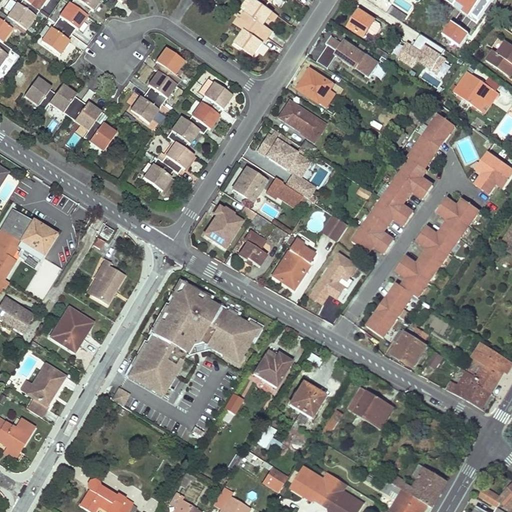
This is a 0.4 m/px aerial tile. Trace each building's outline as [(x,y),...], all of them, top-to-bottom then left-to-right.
[(9,0),(0,0),(0,1),(0,7),(2,9),(9,0)] [(26,32),(40,12),(31,6),(23,0),(19,5),(17,3),(6,17),(16,25),(26,32)] [(49,11),(55,0),(47,0),(43,7),(49,11)] [(93,11),(101,0),(74,0),(70,5),(86,16),(91,10),(93,11)] [(266,7),(255,0),(246,0),(242,6),(243,10),(246,12),(241,19),(249,25),(257,31),(261,26),(263,27),(270,18),(274,13),(266,7)] [(495,0),(452,0),(481,20),(495,0)] [(60,19),(56,24),(72,35),(76,29),(78,31),(88,18),(86,16),(70,5),(68,3),(58,17),(60,19)] [(372,20),(377,14),(364,6),(349,29),(364,39),(372,27),(370,26),(373,21),(372,20)] [(402,23),(407,17),(392,7),(388,13),(402,23)] [(0,42),(2,44),(16,25),(6,17),(0,12),(0,42)] [(279,17),(274,13),(270,18),(275,21),(279,17)] [(402,23),(388,13),(384,20),(398,29),(402,23)] [(241,19),(238,17),(233,24),(244,31),(249,25),(241,19)] [(68,41),(72,35),(56,24),(52,29),(50,28),(40,42),(60,56),(70,42),(68,41)] [(244,31),(235,45),(254,58),(264,44),(261,42),(265,36),(257,31),(249,25),(244,31)] [(261,26),(257,31),(265,36),(268,38),(272,33),(263,27),(261,26)] [(413,47),(405,43),(395,62),(421,77),(424,71),(442,81),(451,65),(441,59),(445,51),(419,36),(413,47)] [(337,58),(370,80),(380,65),(346,42),(344,46),(331,38),(327,45),(329,47),(317,65),(328,72),(337,58)] [(2,44),(0,42),(0,68),(9,57),(7,56),(11,51),(2,44)] [(511,46),(505,42),(497,54),(492,51),(485,61),(508,77),(511,70),(510,69),(511,67),(511,46)] [(175,77),(185,63),(165,49),(155,63),(157,65),(154,70),(158,72),(177,87),(181,82),(175,77)] [(378,49),(374,54),(381,58),(384,53),(378,49)] [(378,68),(373,77),(381,81),(386,72),(378,68)] [(336,86),(310,70),(298,91),(327,109),(335,95),(332,93),(336,86)] [(150,88),(146,93),(163,105),(166,100),(168,101),(177,87),(158,72),(148,86),(150,88)] [(499,94),(468,73),(453,93),(481,113),(488,102),(486,100),(488,96),(493,100),(494,100),(499,94)] [(47,104),(55,94),(50,90),(51,88),(38,79),(23,98),(38,108),(38,107),(43,110),(47,104)] [(200,103),(216,115),(220,109),(223,111),(233,97),(208,80),(199,93),(205,97),(200,103)] [(77,95),(62,84),(55,94),(47,104),(63,115),(63,114),(68,117),(80,101),(75,98),(77,95)] [(163,105),(146,93),(142,99),(140,98),(130,112),(148,125),(163,105)] [(483,114),(493,100),(488,96),(486,100),(488,102),(481,113),(483,114)] [(86,106),(80,101),(68,117),(74,122),(74,123),(87,133),(95,122),(101,113),(87,103),(86,106)] [(327,125),(290,101),(282,113),(287,116),(285,120),(294,126),(293,128),(301,133),(300,134),(315,144),(327,125)] [(210,131),(220,117),(216,115),(200,103),(190,117),(191,118),(187,123),(200,132),(204,135),(207,129),(210,131)] [(287,116),(282,113),(278,118),(293,128),(294,126),(285,120),(287,116)] [(453,127),(439,117),(424,138),(436,147),(441,140),(445,142),(451,135),(448,133),(453,127)] [(187,123),(180,118),(170,132),(171,133),(167,138),(175,143),(183,149),(187,144),(190,145),(200,132),(187,123)] [(101,127),(95,122),(87,133),(83,138),(89,142),(89,143),(103,153),(117,134),(103,124),(101,127)] [(262,144),(257,152),(294,176),(304,159),(279,143),(283,137),(274,131),(271,137),(270,137),(265,146),(262,144)] [(397,154),(408,136),(403,133),(391,150),(397,154)] [(267,135),(262,144),(265,146),(270,137),(267,135)] [(436,147),(424,138),(409,160),(411,161),(423,169),(427,164),(429,165),(435,157),(430,155),(436,147)] [(436,147),(440,150),(445,142),(441,140),(436,147)] [(321,152),(305,142),(301,148),(317,158),(321,152)] [(185,171),(194,157),(183,149),(175,143),(165,157),(161,154),(158,159),(173,171),(178,174),(182,169),(185,171)] [(436,147),(430,155),(435,157),(440,150),(436,147)] [(501,164),(487,153),(477,168),(484,173),(483,176),(475,186),(482,191),(501,164)] [(169,176),(173,171),(158,159),(153,165),(152,165),(143,179),(162,193),(172,178),(169,176)] [(310,163),(304,159),(294,176),(300,180),(310,163)] [(423,169),(411,161),(401,175),(427,193),(432,186),(420,178),(417,176),(423,169)] [(505,188),(511,177),(511,171),(501,164),(482,191),(489,196),(497,185),(499,183),(505,188)] [(387,170),(382,167),(369,183),(374,188),(387,170)] [(267,183),(246,169),(233,190),(253,204),(267,183)] [(427,193),(401,175),(391,189),(404,198),(409,191),(412,193),(422,200),(427,193)] [(0,189),(0,209),(2,211),(20,183),(9,176),(0,189)] [(172,178),(162,193),(165,195),(175,181),(172,178)] [(282,184),(274,179),(270,186),(271,188),(269,191),(275,195),(281,185),(282,184)] [(301,198),(307,190),(292,181),(287,189),(301,198)] [(281,185),(275,195),(280,198),(286,188),(281,185)] [(360,201),(368,191),(360,186),(354,197),(360,201)] [(287,189),(286,188),(280,198),(295,207),(299,201),(305,204),(307,201),(301,198),(287,189)] [(404,198),(391,189),(382,202),(408,220),(412,215),(401,208),(399,206),(404,198)] [(401,208),(407,200),(404,198),(399,206),(401,208)] [(457,207),(447,199),(442,207),(468,226),(478,212),(464,202),(460,209),(457,207)] [(305,204),(299,201),(295,207),(301,211),(305,204)] [(408,220),(382,202),(373,216),(385,225),(389,220),(392,221),(402,229),(408,220)] [(253,220),(256,215),(245,207),(241,213),(253,220)] [(446,231),(459,239),(468,226),(442,207),(437,214),(446,221),(449,222),(444,229),(446,231)] [(242,223),(218,208),(214,215),(216,217),(204,237),(225,250),(242,223)] [(31,223),(12,211),(0,229),(0,292),(2,289),(4,290),(7,285),(3,283),(15,262),(10,260),(18,248),(40,262),(55,236),(32,222),(31,223)] [(273,225),(256,215),(253,220),(251,223),(256,226),(255,229),(266,236),(273,225)] [(385,225),(373,216),(363,230),(389,248),(394,241),(383,234),(380,232),(385,225)] [(329,237),(338,242),(348,226),(335,218),(330,225),(334,228),(329,237)] [(334,228),(330,225),(324,234),(329,237),(334,228)] [(113,232),(104,226),(98,236),(107,241),(113,232)] [(511,227),(499,247),(511,254),(511,227)] [(443,228),(437,236),(441,238),(446,231),(444,229),(443,228)] [(422,236),(448,255),(459,239),(446,231),(441,238),(437,236),(427,229),(422,236)] [(374,248),(384,255),(389,248),(363,230),(353,244),(366,253),(372,246),(374,248)] [(260,252),(265,242),(250,232),(244,242),(246,244),(238,257),(246,263),(247,261),(259,268),(267,256),(260,252)] [(425,260),(438,269),(448,255),(422,236),(417,243),(427,250),(430,252),(425,260)] [(99,250),(103,242),(97,238),(92,246),(99,250)] [(296,241),(273,277),(293,291),(308,268),(311,270),(314,266),(310,264),(315,256),(303,248),(304,246),(296,241)] [(430,252),(427,250),(421,257),(425,260),(430,252)] [(338,251),(310,295),(324,306),(330,295),(337,300),(346,286),(340,282),(342,278),(348,282),(359,266),(338,251)] [(421,257),(416,265),(419,268),(425,260),(421,257)] [(401,266),(427,284),(438,269),(425,260),(419,268),(416,265),(406,259),(401,266)] [(95,280),(86,294),(108,307),(125,277),(109,267),(111,264),(104,260),(93,279),(95,280)] [(404,290),(417,299),(427,284),(401,266),(396,273),(406,280),(409,282),(404,290)] [(409,282),(406,280),(401,288),(404,290),(409,282)] [(180,295),(185,287),(179,285),(170,300),(172,301),(175,297),(180,295)] [(137,357),(125,378),(161,398),(173,377),(170,376),(175,368),(178,370),(178,369),(185,357),(186,356),(183,354),(188,346),(191,348),(202,344),(203,342),(212,347),(210,350),(223,357),(231,362),(233,359),(239,357),(241,358),(253,338),(251,331),(252,329),(247,326),(234,319),(233,321),(228,318),(229,316),(226,314),(208,304),(203,301),(201,304),(195,300),(198,295),(185,287),(180,295),(175,297),(172,301),(168,310),(164,316),(167,318),(159,331),(156,330),(151,338),(146,346),(144,350),(146,352),(142,360),(137,357)] [(398,318),(412,298),(399,288),(394,294),(392,293),(387,299),(391,302),(385,310),(398,318)] [(209,302),(198,295),(195,300),(201,304),(203,301),(208,304),(209,302)] [(0,306),(0,321),(22,336),(33,318),(4,299),(0,306)] [(391,302),(387,299),(382,307),(385,310),(391,302)] [(93,324),(68,308),(50,338),(75,354),(93,324)] [(159,331),(167,318),(164,316),(168,310),(165,308),(149,336),(151,338),(156,330),(159,331)] [(376,316),(392,325),(398,318),(385,310),(381,316),(378,313),(376,316)] [(236,317),(227,312),(226,314),(229,316),(228,318),(233,321),(234,319),(236,317)] [(369,330),(382,339),(392,325),(376,316),(372,322),(374,323),(369,330)] [(255,339),(260,331),(248,324),(247,326),(252,329),(251,331),(253,338),(255,339)] [(407,334),(424,346),(429,337),(411,326),(407,334)] [(407,334),(405,333),(391,356),(413,370),(426,347),(424,346),(407,334)] [(185,357),(187,359),(188,357),(208,352),(209,353),(210,350),(212,347),(203,342),(202,344),(191,348),(188,346),(183,354),(186,356),(185,357)] [(43,350),(32,343),(28,348),(40,355),(43,350)] [(142,360),(146,352),(144,350),(146,346),(144,345),(137,357),(142,360)] [(508,375),(511,367),(511,363),(487,347),(476,362),(479,364),(477,368),(482,371),(476,378),(480,381),(477,385),(491,395),(504,372),(508,375)] [(275,389),(292,364),(269,350),(254,376),(275,389)] [(443,360),(432,354),(426,365),(437,371),(443,360)] [(238,369),(243,359),(241,358),(239,357),(233,359),(231,362),(223,357),(222,359),(238,369)] [(33,400),(26,410),(41,419),(48,409),(46,408),(65,378),(45,365),(32,386),(25,381),(18,391),(33,400)] [(476,378),(457,367),(448,383),(440,378),(436,386),(447,391),(454,396),(466,403),(477,385),(480,381),(476,378)] [(169,390),(181,370),(178,369),(178,370),(175,368),(170,376),(173,377),(161,398),(167,402),(173,392),(169,390)] [(353,401),(361,389),(353,384),(346,396),(353,401)] [(491,395),(477,385),(466,403),(482,412),(491,395)] [(323,398),(303,386),(290,407),(311,419),(323,398)] [(381,430),(394,409),(361,389),(353,401),(348,410),(381,430)] [(129,398),(119,392),(113,403),(123,409),(129,398)] [(225,411),(235,416),(241,405),(249,410),(251,407),(233,396),(225,411)] [(335,412),(332,418),(338,421),(341,415),(335,412)] [(328,439),(338,421),(332,418),(321,435),(328,439)] [(19,453),(34,429),(20,421),(14,429),(0,420),(0,444),(7,449),(6,451),(11,454),(13,450),(19,453)] [(264,448),(275,431),(266,426),(256,443),(264,448)] [(13,462),(19,453),(13,450),(11,454),(6,451),(2,456),(13,462)] [(400,469),(407,456),(399,451),(396,455),(399,458),(394,466),(400,469)] [(229,468),(235,471),(241,460),(234,457),(229,468)] [(431,509),(447,483),(419,466),(412,477),(418,481),(413,488),(396,479),(392,486),(428,507),(431,509)] [(280,492),(289,477),(274,468),(265,483),(280,492)] [(347,486),(329,474),(325,481),(304,468),(293,487),(308,496),(309,500),(312,502),(316,501),(329,509),(329,511),(358,511),(363,504),(343,492),(347,486)] [(193,476),(186,472),(180,483),(185,486),(188,478),(191,480),(193,476)] [(95,511),(98,509),(103,511),(128,511),(133,505),(117,495),(116,497),(98,486),(98,482),(93,480),(89,481),(86,485),(89,492),(79,507),(87,511),(95,511)] [(392,486),(386,482),(381,491),(393,498),(386,510),(389,511),(424,511),(428,507),(392,486)] [(308,496),(293,487),(291,489),(309,500),(308,496)] [(508,511),(511,511),(511,487),(499,501),(508,511)] [(499,497),(483,488),(477,498),(496,510),(499,504),(495,503),(499,497)] [(177,509),(175,511),(199,511),(182,501),(184,498),(176,494),(169,505),(177,509)] [(248,511),(250,510),(230,497),(221,511),(248,511)]
